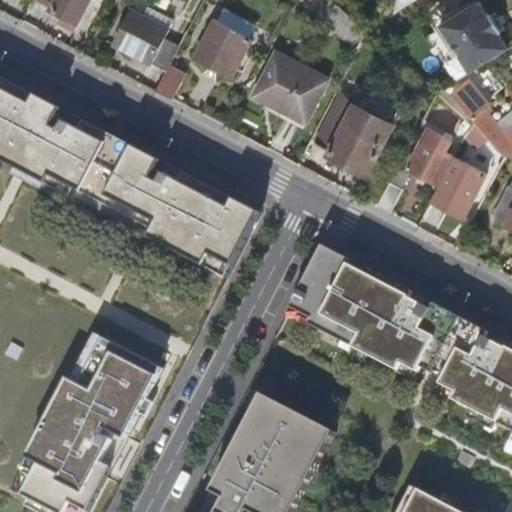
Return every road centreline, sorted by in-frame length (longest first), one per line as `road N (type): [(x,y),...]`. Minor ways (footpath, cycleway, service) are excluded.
road 1 (residential): [(309,204),(0,41)]
road 2 (residential): [(149,511),(309,204)]
road 3 (unknown): [(223,368),(490,511)]
road 4 (residential): [(511,307),(309,204)]
